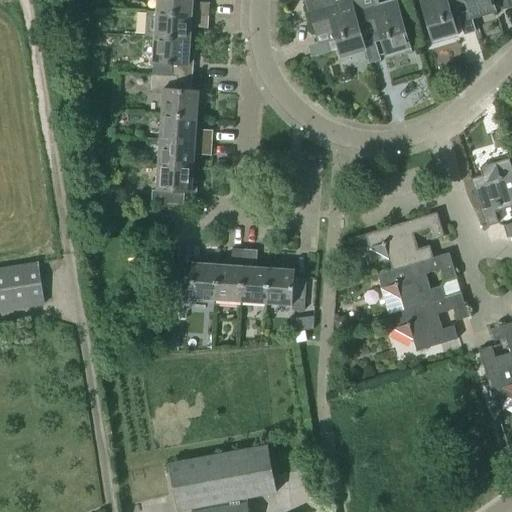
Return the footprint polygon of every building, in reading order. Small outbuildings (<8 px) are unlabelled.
[(157,0),(157,13),(208,16),(209,3),(190,2),(190,0),(157,0)] [(363,49),(348,0),(302,0),(314,37),(330,32),(337,56),(363,49)] [(348,0),(359,36),(376,31),(383,55),(409,48),(396,1),(377,7),(374,0),(348,0)] [(464,0),(419,0),(431,41),(458,34),(451,9),(466,5),(464,0)] [(464,0),(466,5),(469,17),(495,10),(492,0),(464,0)] [(207,28),(208,16),(157,13),(147,12),(146,37),(155,37),(188,39),(188,27),(207,28)] [(158,76),(191,78),(193,54),(187,54),(187,52),(188,39),(155,37),(152,76),(158,76)] [(102,63),(93,62),(93,72),(102,72),(102,63)] [(151,92),(162,93),(160,114),(195,116),(196,103),(202,103),(202,93),(196,92),(197,90),(190,89),(191,78),(158,76),(152,76),(151,92)] [(194,130),(195,116),(160,114),(159,140),(211,144),(212,131),(194,130)] [(210,156),(211,144),(159,140),(157,165),(192,167),(193,155),(210,156)] [(472,188),(485,230),(498,226),(494,214),(510,210),(511,217),(511,225),(502,229),(506,240),(511,238),(511,169),(510,161),(496,165),(485,185),(472,188)] [(145,190),(144,203),(183,205),(184,193),(190,194),(190,193),(195,193),(196,181),(191,181),(192,167),(157,165),(155,190),(145,190)] [(431,242),(438,240),(443,239),(436,215),(364,237),(369,253),(387,261),(390,272),(433,261),(433,260),(429,248),(417,252),(413,236),(428,231),(431,242)] [(219,266),(217,301),(242,303),(245,251),(232,250),(231,267),(219,266)] [(245,251),(242,303),(266,305),(269,270),(255,269),(257,252),(245,251)] [(455,279),(452,267),(449,256),(433,260),(433,261),(390,272),(375,276),(380,292),(388,317),(402,313),(403,313),(445,300),(441,288),(430,292),(425,277),(441,272),(444,282),(455,279)] [(217,301),(219,266),(206,265),(206,260),(195,259),(195,264),(194,264),(193,271),(180,270),(177,302),(191,304),(192,299),(217,301)] [(37,265),(0,270),(0,310),(44,304),(37,265)] [(283,272),(269,270),(266,305),(292,307),(291,311),(303,312),(306,280),(294,279),(295,267),(283,266),(283,272)] [(456,322),(468,318),(461,295),(445,300),(403,313),(402,313),(388,317),(392,332),(410,340),(414,353),(457,340),(453,328),(442,331),(438,316),(453,311),(456,322)] [(336,331),(347,328),(344,319),(334,322),(336,331)] [(511,323),(490,330),(494,343),(505,340),(509,355),(494,360),(491,348),(477,352),(492,401),(497,400),(500,396),(511,401),(511,323)] [(165,328),(164,352),(178,353),(178,345),(178,329),(165,328)] [(305,332),(295,334),(297,343),(307,341),(305,332)] [(269,446),(169,464),(178,511),(192,509),(192,511),(250,511),(248,499),(277,494),(269,446)]
